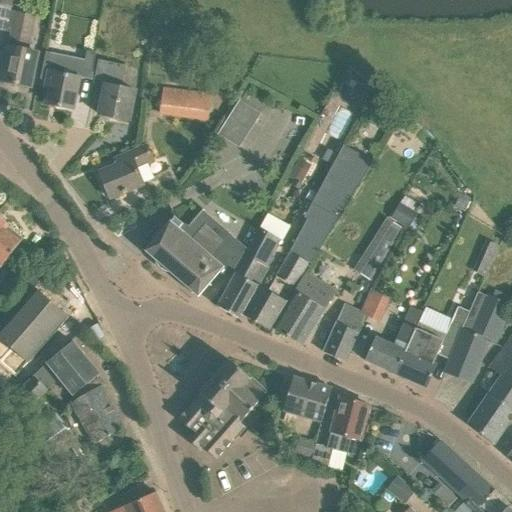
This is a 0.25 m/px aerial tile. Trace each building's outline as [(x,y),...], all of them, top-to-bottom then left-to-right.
[(0,30),(12,33),(9,47),(8,51),(6,50),(3,65),(5,65),(2,81),(5,82),(4,85),(14,87),(15,84),(30,87),(38,52),(28,50),(31,35),(31,34),(35,16),(12,11),(13,0),(1,0),(1,4),(1,5),(0,4),(0,30)] [(101,34),(83,30),(77,56),(96,60),(101,34)] [(68,50),(56,48),(48,87),(50,88),(47,104),(73,109),(80,78),(63,74),(68,50)] [(127,65),(99,60),(94,83),(105,86),(99,115),(130,121),(136,91),(122,88),(127,65)] [(212,94),(164,88),(160,113),(209,119),(212,94)] [(262,117),(241,103),(220,136),(242,149),(262,117)] [(374,163),(344,146),(304,218),(310,221),(268,291),(262,288),(245,317),(270,330),(272,327),(286,305),(288,302),(286,300),(308,262),(311,265),(374,163)] [(136,168),(153,161),(148,147),(116,161),(118,166),(101,174),(105,185),(102,186),(106,195),(109,194),(110,197),(143,183),(136,168)] [(172,169),(146,181),(153,196),(179,183),(172,169)] [(400,203),(391,218),(409,229),(418,214),(400,203)] [(183,224),(175,217),(171,221),(145,251),(154,259),(155,261),(156,262),(157,264),(158,266),(161,269),(162,270),(166,272),(170,273),(172,274),(199,297),(213,279),(219,271),(223,274),(233,279),(248,249),(203,210),(183,232),(179,229),(183,224)] [(23,239),(9,227),(11,223),(0,214),(0,266),(0,267),(23,239)] [(245,317),(262,288),(259,286),(270,267),(267,266),(281,240),(261,229),(248,249),(233,279),(218,307),(241,319),(243,316),(245,317)] [(372,243),(388,253),(394,242),(378,232),(372,243)] [(488,239),(474,269),(487,276),(501,245),(488,239)] [(288,302),(286,305),(272,327),(303,346),(336,291),(306,273),(288,302)] [(69,317),(35,288),(41,282),(33,276),(25,290),(30,294),(8,319),(0,329),(0,337),(14,349),(23,358),(30,363),(69,317)] [(362,313),(379,321),(390,298),(373,290),(370,297),(363,311),(362,313)] [(470,312),(459,307),(458,307),(446,335),(445,338),(448,339),(458,344),(451,360),(446,372),(472,382),(487,340),(498,345),(511,309),(511,306),(484,295),(469,333),(462,330),(470,312)] [(397,375),(420,323),(424,313),(412,308),(398,339),(401,341),(398,347),(376,337),(366,361),(397,375)] [(366,319),(344,309),(324,353),(346,362),(366,319)] [(420,323),(397,375),(426,388),(437,364),(430,361),(434,353),(441,356),(448,339),(445,338),(446,335),(443,333),(420,323)] [(511,419),(511,335),(490,368),(501,376),(468,425),(494,445),(511,419)] [(73,342),(50,361),(12,398),(26,412),(39,399),(55,383),(62,390),(65,387),(73,396),(100,375),(73,342)] [(267,393),(230,360),(196,400),(197,401),(180,420),(193,431),(186,439),(200,451),(203,447),(216,458),(234,439),(228,434),(267,393)] [(322,422),(332,388),(294,377),(284,411),(322,422)] [(103,387),(105,385),(104,384),(72,402),(95,444),(125,428),(103,387)] [(369,406),(341,397),(326,446),(316,443),(311,463),(328,468),(333,451),(356,456),(369,406)] [(57,413),(30,433),(40,447),(67,426),(57,413)] [(50,461),(78,441),(67,426),(40,447),(50,461)] [(311,463),(316,443),(296,437),(291,458),(311,463)] [(511,511),(511,509),(510,508),(511,505),(441,440),(424,458),(440,472),(438,475),(453,488),(455,486),(470,500),(466,504),(474,511),(511,511)] [(417,492),(398,477),(387,491),(406,505),(417,492)] [(448,508),(456,498),(440,483),(431,492),(448,508)] [(165,511),(156,492),(124,507),(126,511),(165,511)]
